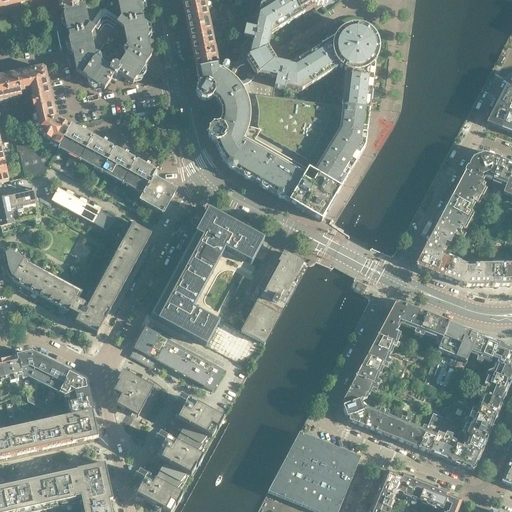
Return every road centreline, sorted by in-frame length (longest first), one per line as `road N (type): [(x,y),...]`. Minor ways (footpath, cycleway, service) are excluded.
road 1 (residential): [(139,320),(233,370),(213,405),(117,360)]
road 2 (residential): [(393,279),(318,425),(375,450)]
road 3 (residential): [(172,89),(72,110),(59,53),(0,66)]
road 4 (residential): [(165,236),(61,180),(0,192)]
road 5 (residential): [(393,279),(470,136)]
road 6 (tertiary): [(325,247),(211,180)]
road 7 (tertiary): [(208,193),(325,247)]
road 8 (residential): [(129,511),(103,385)]
